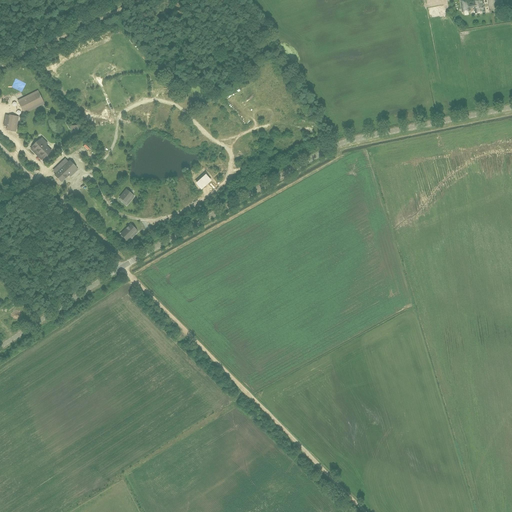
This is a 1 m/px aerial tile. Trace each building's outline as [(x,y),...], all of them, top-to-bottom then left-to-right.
[(470,8),(468,0),(460,1),(462,13),(470,11),(470,8)] [(483,0),(474,0),(473,0),(475,14),(485,12),(483,0)] [(19,103),(23,111),(43,101),(39,93),(19,103)] [(231,96),(226,99),(230,105),(235,102),(231,96)] [(168,110),(161,108),(161,109),(158,108),(154,119),(157,120),(156,122),(163,125),(168,110)] [(138,119),(146,120),(147,110),(139,109),(138,119)] [(7,126),(6,130),(13,131),(16,116),(9,115),(9,116),(6,115),(4,125),(7,126)] [(171,127),(178,131),(183,122),(176,119),(171,127)] [(39,140),(33,147),(43,157),(50,151),(39,140)] [(55,175),(61,181),(76,168),(69,161),(55,175)] [(199,181),(197,183),(201,188),(203,185),(204,186),(207,183),(207,182),(210,180),(206,175),(203,178),(204,179),(201,182),(199,181)] [(120,197),(126,202),(132,195),(126,190),(120,197)] [(136,230),(130,225),(124,232),(129,237),(136,230)]
